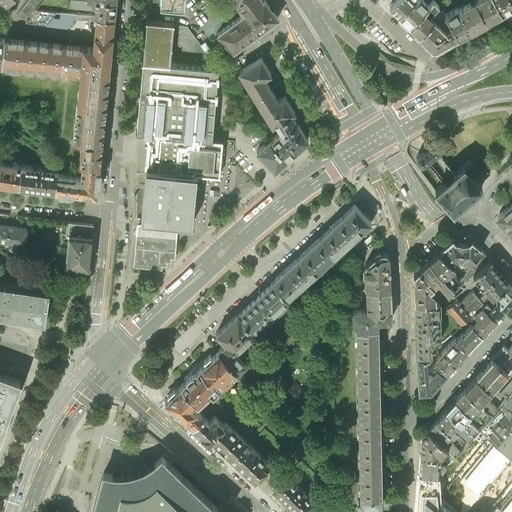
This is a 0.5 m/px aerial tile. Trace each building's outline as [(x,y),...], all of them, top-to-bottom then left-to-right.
[(28,0),(17,16),(26,22),(42,0),(28,0)] [(115,2),(93,0),(69,0),(69,6),(91,8),(92,5),(96,5),(94,16),(96,16),(114,18),(115,2)] [(242,0),(236,5),(243,14),(257,33),(266,27),(278,18),(264,0),(242,0)] [(412,0),(395,0),(389,6),(398,14),(412,0)] [(412,0),(398,14),(404,21),(407,24),(410,27),(428,5),(426,3),(422,0),(412,0)] [(432,0),(428,5),(410,27),(413,30),(419,35),(433,19),(429,16),(438,6),(432,0)] [(475,0),(474,0),(472,0),(459,9),(470,29),(474,27),(486,20),(475,0)] [(496,14),(501,11),(494,0),(474,0),(475,0),(486,20),(496,14)] [(511,4),(511,1),(511,0),(494,0),(501,11),(504,9),(511,4)] [(463,33),(470,29),(459,9),(457,6),(444,14),(447,17),(452,26),(458,36),(463,33)] [(241,45),(257,33),(243,14),(217,33),(232,52),(241,45)] [(94,40),(93,48),(111,50),(112,42),(114,18),(96,16),(96,21),(94,40)] [(433,19),(419,35),(425,41),(433,50),(439,47),(458,36),(452,26),(445,30),(433,19)] [(144,44),(142,62),(169,65),(173,23),(146,21),(144,44)] [(187,27),(178,26),(177,45),(182,45),(181,61),(201,62),(201,45),(187,27)] [(111,50),(93,48),(74,46),(5,39),(2,67),(80,75),(73,141),(81,141),(79,159),(80,159),(79,165),(82,165),(99,167),(101,148),(111,50)] [(261,58),(239,71),(272,125),(276,122),(292,113),(295,111),(285,96),(278,100),(272,90),(264,77),(270,73),(261,58)] [(178,222),(191,224),(195,187),(196,175),(219,177),(220,157),(222,140),(212,138),(218,69),(169,65),(142,62),(136,134),(138,134),(135,170),(145,171),(144,181),(140,219),(178,222)] [(292,113),(276,122),(281,131),(270,141),(286,158),(300,146),(308,138),(292,113)] [(279,165),(286,158),(270,141),(268,140),(257,151),(266,161),(274,169),(279,165)] [(443,184),(435,191),(448,206),(450,209),(453,212),(454,212),(454,211),(462,204),(468,199),(474,194),(482,187),(478,183),(482,179),(489,171),(487,169),(481,174),(470,161),(464,166),(463,165),(455,173),(439,153),(440,152),(441,152),(442,151),(443,150),(443,149),(443,148),(443,147),(443,146),(443,145),(443,144),(442,143),(441,142),(440,142),(440,141),(438,141),(436,141),(435,141),(434,142),(433,143),(432,143),(431,144),(431,146),(431,147),(427,151),(423,154),(422,154),(421,154),(420,154),(419,155),(418,156),(417,156),(416,157),(416,158),(416,160),(416,161),(416,162),(416,163),(417,164),(418,165),(419,165),(420,166),(421,166),(422,166),(423,166),(424,166),(425,166),(426,165),(427,164),(443,184)] [(0,183),(3,184),(20,186),(22,165),(16,165),(16,163),(0,160),(0,183)] [(58,169),(22,165),(20,186),(56,190),(57,174),(58,169)] [(76,176),(57,174),(56,190),(75,192),(96,195),(99,167),(82,165),(81,176),(76,175),(76,176)] [(349,243),(348,242),(352,239),(352,238),(354,240),(359,236),(357,234),(370,222),(354,205),(344,214),(336,222),(332,226),(326,232),(315,241),(305,251),(293,262),(282,272),(271,282),(272,283),(287,298),(302,284),(303,285),(309,279),(332,259),(349,243)] [(505,226),(511,219),(511,214),(505,207),(501,211),(501,216),(501,222),(505,226)] [(92,237),(93,225),(67,222),(66,235),(69,235),(67,259),(69,259),(68,265),(89,267),(90,253),(92,239),(92,237)] [(153,224),(137,223),(133,266),(153,268),(155,268),(162,269),(162,265),(166,265),(166,262),(168,262),(171,262),(171,258),(175,258),(176,251),(177,240),(178,225),(153,224)] [(27,229),(0,225),(0,241),(25,244),(27,229)] [(56,237),(48,233),(42,245),(50,248),(56,237)] [(370,236),(354,251),(357,254),(373,239),(370,236)] [(454,266),(458,269),(466,265),(468,264),(471,260),(481,249),(471,241),(468,243),(462,243),(454,242),(452,240),(438,252),(454,266)] [(466,265),(458,269),(456,271),(466,282),(473,275),(490,260),(485,254),(481,249),(471,260),(468,264),(466,265)] [(368,283),(369,291),(390,290),(389,272),(389,256),(385,252),(381,252),(376,256),(373,257),(365,265),(365,269),(366,269),(366,277),(365,277),(365,283),(368,283)] [(438,252),(429,261),(454,288),(457,285),(459,283),(448,271),(454,266),(438,252)] [(499,271),(490,260),(473,275),(485,289),(486,288),(486,289),(493,295),(494,294),(494,295),(508,282),(499,271)] [(454,288),(429,261),(419,269),(433,285),(437,281),(448,293),(454,288)] [(20,272),(0,269),(0,276),(19,280),(20,272)] [(433,285),(419,269),(416,272),(413,275),(414,302),(435,301),(434,294),(429,288),(433,285)] [(487,311),(495,318),(511,298),(511,286),(508,282),(494,295),(494,294),(493,295),(491,297),(496,298),(495,302),(492,305),(487,311)] [(288,300),(287,298),(272,283),(258,296),(238,315),(254,332),(288,300)] [(0,284),(0,317),(19,320),(44,323),(49,292),(0,284)] [(486,289),(478,297),(484,303),(487,300),(491,297),(493,295),(486,289)] [(390,290),(369,291),(366,291),(367,311),(364,311),(364,310),(353,311),(354,324),(356,324),(356,329),(357,329),(377,328),(377,321),(390,320),(391,308),(390,290)] [(470,315),(469,316),(471,317),(475,314),(474,313),(481,306),(484,303),(478,297),(472,291),(459,303),(470,315)] [(451,303),(455,298),(451,293),(446,297),(451,303)] [(470,315),(459,303),(455,298),(451,303),(447,307),(461,323),(469,316),(470,315)] [(487,300),(484,303),(481,306),(487,311),(492,305),(487,300)] [(440,314),(439,301),(435,301),(414,302),(415,310),(415,317),(439,316),(439,315),(440,314)] [(481,333),(495,318),(487,311),(481,306),(474,313),(475,314),(477,316),(477,319),(472,325),(481,333)] [(221,346),(217,350),(235,369),(236,371),(245,363),(234,351),(254,332),(238,315),(236,313),(216,333),(225,343),(221,346)] [(440,340),(440,314),(439,315),(439,316),(415,317),(416,336),(416,357),(426,357),(431,353),(430,346),(436,346),(436,340),(440,340)] [(481,333),(472,325),(472,324),(463,334),(462,333),(456,339),(467,349),(481,333)] [(357,329),(358,358),(378,357),(377,344),(377,328),(357,329)] [(456,339),(454,337),(443,350),(456,361),(467,349),(456,339)] [(511,352),(504,346),(492,359),(511,376),(511,352)] [(199,367),(218,388),(231,376),(230,374),(235,369),(217,350),(212,355),(210,353),(207,356),(203,359),(205,362),(199,367)] [(456,361),(443,350),(435,359),(436,360),(434,363),(445,373),(456,361)] [(358,358),(358,386),(378,385),(378,376),(378,357),(358,358)] [(426,357),(416,357),(417,361),(419,391),(430,390),(445,373),(434,363),(429,369),(426,369),(426,363),(428,363),(428,358),(426,357)] [(476,376),(491,390),(499,398),(511,383),(511,376),(492,359),(476,376)] [(186,379),(180,384),(196,401),(197,402),(209,390),(212,393),(218,388),(199,367),(193,372),(191,370),(187,374),(184,377),(186,379)] [(0,441),(22,380),(0,372),(0,441)] [(485,401),(483,398),(491,390),(476,376),(464,389),(492,415),(497,409),(487,399),(485,401)] [(511,383),(499,398),(504,402),(511,393),(511,383)] [(192,404),(196,401),(180,384),(176,389),(173,387),(167,394),(168,396),(164,400),(191,426),(202,415),(192,404)] [(358,386),(359,414),(379,414),(379,400),(378,385),(358,386)] [(487,420),(492,415),(464,389),(455,400),(470,413),(474,409),(482,416),(487,420)] [(511,432),(503,425),(511,415),(511,393),(504,402),(497,409),(492,415),(487,420),(483,425),(479,429),(488,436),(489,437),(510,454),(511,455),(511,432)] [(455,400),(446,410),(473,435),(478,430),(466,418),(470,413),(455,400)] [(469,441),(473,435),(446,410),(436,420),(451,434),(456,429),(469,441)] [(359,414),(359,443),(379,442),(379,428),(379,414),(359,414)] [(208,442),(210,439),(223,425),(214,416),(209,421),(202,415),(191,426),(200,434),(208,442)] [(487,420),(482,416),(478,420),(483,425),(487,420)] [(455,456),(464,445),(460,441),(456,446),(447,439),(451,434),(436,420),(427,431),(447,448),(452,453),(455,456)] [(223,425),(210,439),(230,457),(254,480),(258,477),(267,468),(266,468),(269,464),(225,423),(223,425)] [(421,455),(440,456),(447,448),(427,431),(421,437),(421,455)] [(444,482),(440,488),(441,500),(459,511),(462,511),(469,505),(490,479),(497,471),(503,462),(510,454),(489,437),(488,436),(444,482)] [(359,443),(360,472),(380,471),(380,457),(379,442),(359,443)] [(223,511),(208,498),(195,486),(162,454),(161,453),(157,457),(153,461),(148,464),(144,466),(141,468),(138,469),(133,471),(129,472),(125,473),(117,473),(110,472),(102,471),(95,497),(90,511),(223,511)] [(455,456),(452,453),(446,460),(449,462),(455,456)] [(449,462),(446,460),(445,461),(440,460),(440,456),(421,455),(420,455),(418,472),(438,473),(449,462)] [(380,489),(380,471),(360,472),(360,500),(357,501),(357,510),(367,510),(367,507),(381,506),(380,489)] [(440,488),(444,482),(439,477),(438,473),(418,472),(415,511),(459,511),(441,500),(440,488)] [(284,502),(295,511),(304,511),(311,505),(314,502),(286,475),(283,479),(282,478),(275,486),(275,487),(272,490),(284,502)] [(511,511),(511,484),(489,511),(511,511)]
